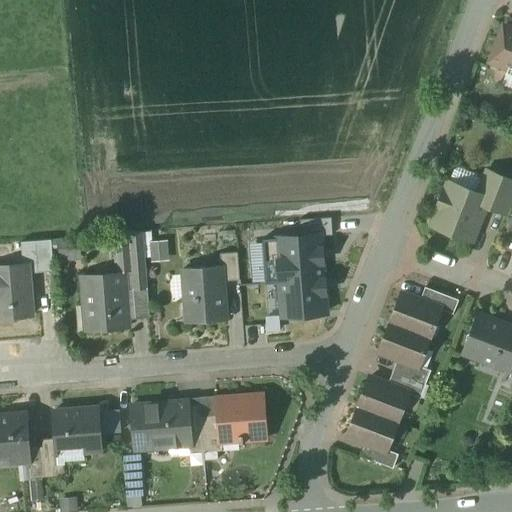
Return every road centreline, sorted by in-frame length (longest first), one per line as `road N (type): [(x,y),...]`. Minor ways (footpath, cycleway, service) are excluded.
road 1 (residential): [(342,352),(0,369)]
road 2 (residential): [(386,244),(480,0)]
road 3 (residential): [(303,511),(313,436),(342,352)]
road 4 (residential): [(386,244),(511,291)]
